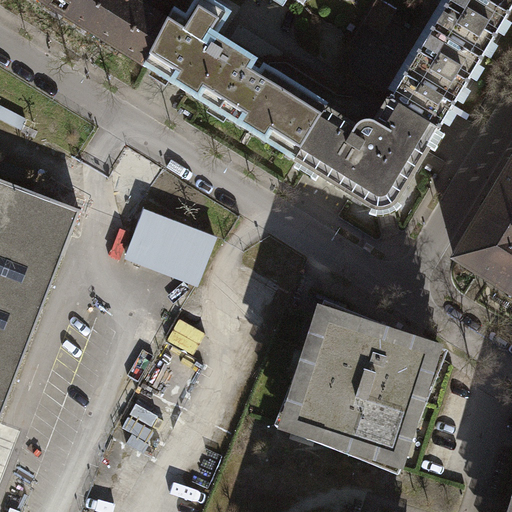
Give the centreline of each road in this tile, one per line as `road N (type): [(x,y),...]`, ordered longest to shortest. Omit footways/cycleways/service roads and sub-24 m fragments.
road 1 (residential): [(400,291),(0,40)]
road 2 (unknown): [(141,511),(195,402),(229,311),(231,267),(263,205)]
road 3 (residential): [(511,108),(400,291)]
road 4 (residential): [(511,362),(400,291)]
